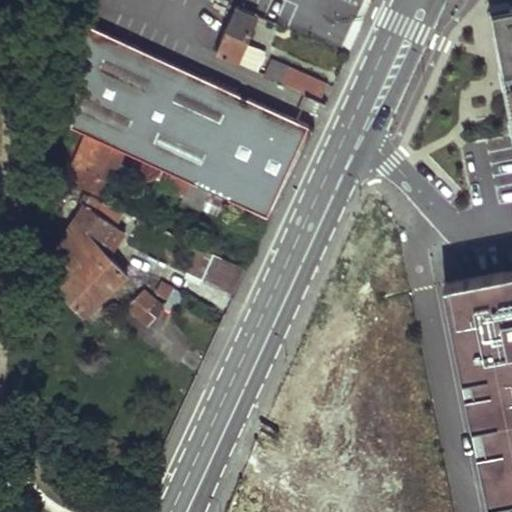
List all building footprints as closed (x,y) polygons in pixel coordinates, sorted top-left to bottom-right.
[(511,3),(494,8),(508,81),(511,101),(511,3)] [(236,4),(217,52),(239,61),(240,57),(247,38),(257,14),(236,4)] [(78,22),(68,125),(88,134),(124,150),(156,164),(232,198),(273,216),(314,128),(78,22)] [(247,38),(240,57),(254,63),(263,45),(247,38)] [(272,60),(266,75),(326,103),(328,97),(322,95),(326,85),(272,60)] [(67,177),(104,195),(124,150),(88,134),(67,177)] [(158,177),(156,182),(225,210),(232,198),(156,164),(152,175),(158,177)] [(92,196),(58,248),(72,263),(79,257),(89,267),(110,252),(102,242),(116,222),(112,219),(118,208),(92,196)] [(56,280),(86,310),(128,270),(110,252),(89,267),(79,257),(72,263),(58,248),(55,275),(58,278),(56,280)] [(249,269),(203,248),(192,273),(237,294),(249,269)] [(511,496),(511,269),(446,283),(463,375),(465,375),(468,390),(466,390),(473,423),(475,422),(480,448),(478,448),(489,501),(511,496)] [(160,290),(168,294),(172,286),(161,280),(158,286),(160,290)] [(132,303),(149,319),(163,303),(146,287),(132,303)]
